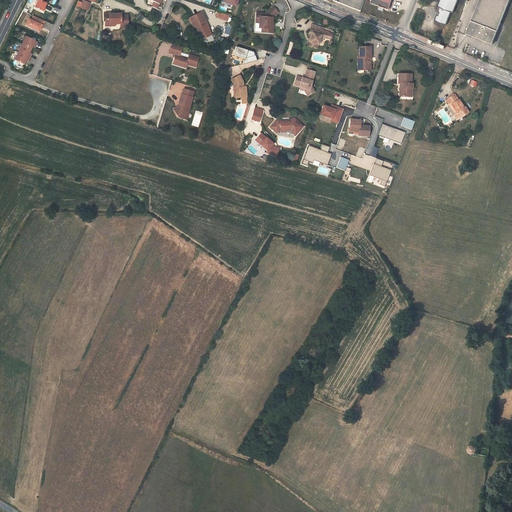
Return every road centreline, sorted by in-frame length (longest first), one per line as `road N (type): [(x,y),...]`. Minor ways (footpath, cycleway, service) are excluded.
road 1 (secondary): [(397,38),(511,82)]
road 2 (residential): [(0,71),(27,81),(71,0)]
